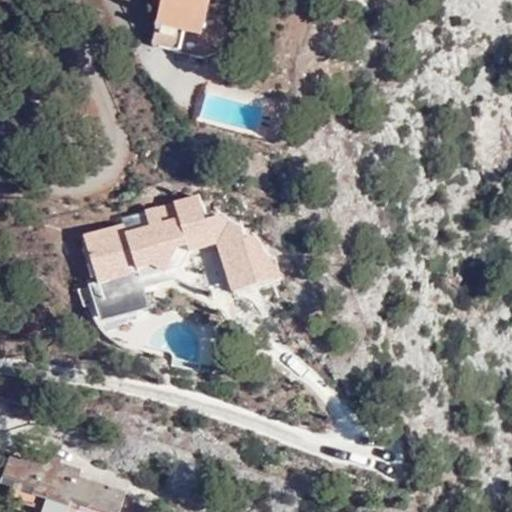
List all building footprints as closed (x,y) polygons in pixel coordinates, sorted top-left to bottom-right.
[(163,0),(152,46),(202,57),(222,51),(225,39),(202,34),(210,0),(163,0)] [(197,197),(173,204),(179,222),(173,224),(176,232),(184,236),(189,253),(213,246),(205,220),(197,197)] [(130,320),(123,297),(104,302),(99,287),(139,274),(136,263),(159,256),(165,274),(166,273),(166,274),(181,268),(189,253),(184,236),(176,232),(173,224),(179,222),(173,204),(121,221),(123,228),(84,240),(99,285),(82,291),(88,308),(90,307),(97,324),(104,334),(115,343),(125,350),(147,355),(152,333),(130,320)] [(219,216),(205,220),(213,246),(218,244),(218,245),(243,236),(241,228),(219,216)] [(243,236),(218,245),(225,266),(262,253),(251,237),(244,239),(243,236)] [(273,249),(262,253),(268,261),(275,258),(276,258),(273,249)] [(262,253),(225,266),(234,293),(282,277),(275,258),(268,261),(262,253)] [(139,274),(99,287),(104,302),(123,297),(169,282),(166,274),(166,273),(165,274),(159,256),(136,263),(139,274)] [(12,457),(4,483),(36,492),(33,500),(48,505),(45,511),(69,511),(73,502),(91,508),(90,511),(91,511),(120,511),(126,493),(81,480),(83,471),(62,465),(63,459),(43,453),(39,466),(12,457)]
